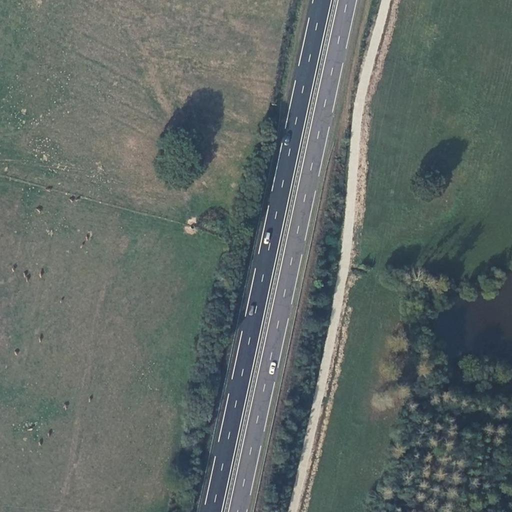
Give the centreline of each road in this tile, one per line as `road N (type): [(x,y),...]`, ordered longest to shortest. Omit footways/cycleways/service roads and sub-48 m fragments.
road 1 (trunk): [(238,511),(348,0)]
road 2 (trunk): [(323,0),(213,511)]
